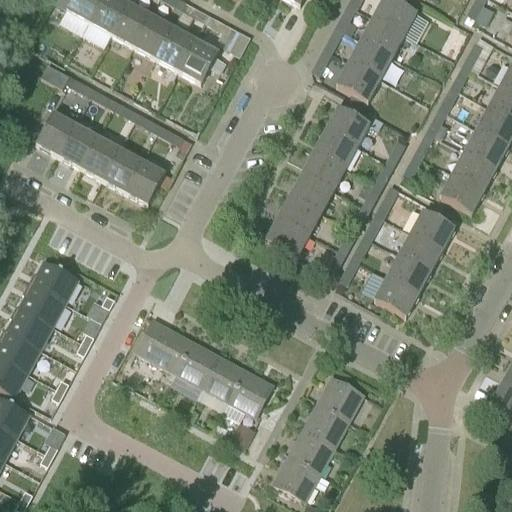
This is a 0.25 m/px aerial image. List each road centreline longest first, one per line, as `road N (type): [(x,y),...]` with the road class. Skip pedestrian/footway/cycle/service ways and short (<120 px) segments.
road 1 (residential): [(156,266),(74,417),(237,506)]
road 2 (residential): [(440,396),(179,259),(156,266)]
road 3 (residential): [(156,266),(9,186)]
road 4 (residential): [(440,396),(511,269)]
road 5 (residential): [(277,79),(261,40),(184,0)]
